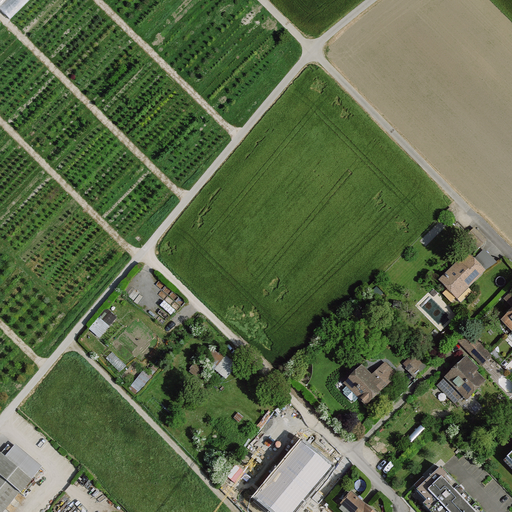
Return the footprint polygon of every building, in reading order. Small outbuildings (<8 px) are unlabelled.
[(0,0),(0,9),(10,20),(30,0),(0,0)] [(430,243),(441,254),(459,237),(447,225),(430,243)] [(487,240),(476,229),(470,234),(482,246),(487,240)] [(461,261),(442,280),(459,297),(487,270),(472,256),(464,264),(461,261)] [(109,309),(104,316),(113,324),(118,317),(109,309)] [(102,316),(91,328),(101,337),(112,325),(102,316)] [(482,346),(473,354),(484,365),(492,356),(482,346)] [(469,357),(448,377),(469,399),(487,381),(477,371),(480,369),(469,357)] [(398,376),(386,364),(373,377),(364,367),(347,383),(368,404),(398,376)] [(1,456),(0,457),(0,511),(2,511),(30,480),(1,456)] [(484,511),(443,468),(419,491),(429,501),(425,505),(432,511),(484,511)] [(373,511),(352,493),(343,503),(352,511),(373,511)]
